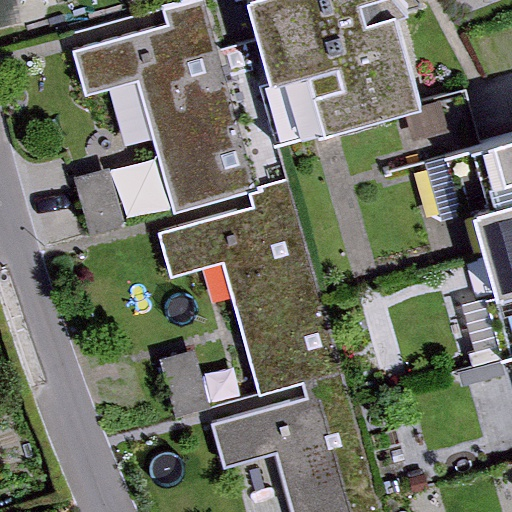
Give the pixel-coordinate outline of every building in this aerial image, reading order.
[(173,30),(83,56),(93,93),(139,80),(177,214),(258,191),(203,0),(168,10),(173,30)] [(261,0),(279,71),(311,63),(326,128),(418,104),(395,14),(365,22),(360,0),(261,0)] [(502,277),(511,273),(511,126),(493,131),(511,193),(480,201),(502,277)] [(259,212),(169,238),(179,274),(224,261),(263,395),(343,373),(288,183),(253,193),(259,212)] [(166,350),(181,407),(213,399),(199,341),(166,350)] [(313,402),(223,428),(233,464),(279,451),(296,511),(382,511),(343,373),(308,383),(313,402)]
